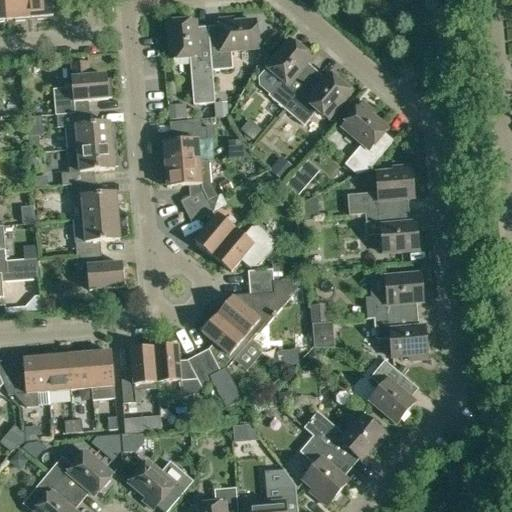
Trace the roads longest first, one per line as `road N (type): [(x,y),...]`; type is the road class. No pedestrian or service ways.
road 1 (residential): [(359,511),(458,386),(437,135),(283,0)]
road 2 (residential): [(147,232),(131,34)]
road 3 (residential): [(511,183),(494,0)]
road 4 (residential): [(0,336),(154,324)]
road 5 (residential): [(154,324),(179,321),(201,296),(200,278),(147,232)]
road 6 (residential): [(0,44),(131,34)]
